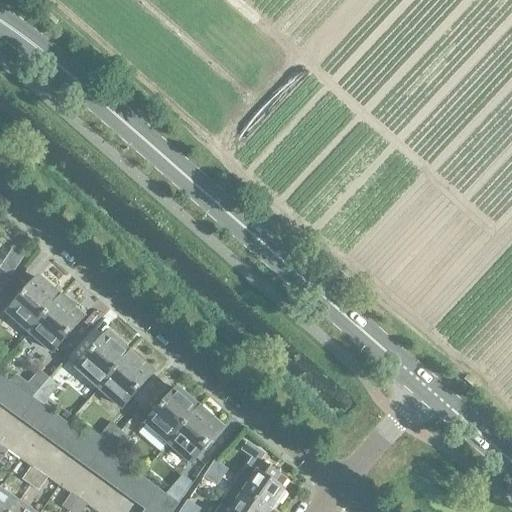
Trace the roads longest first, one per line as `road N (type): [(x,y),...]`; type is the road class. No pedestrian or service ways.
road 1 (tertiary): [(425,385),(0,22)]
road 2 (residential): [(340,483),(0,192)]
road 3 (residential): [(340,483),(425,385)]
